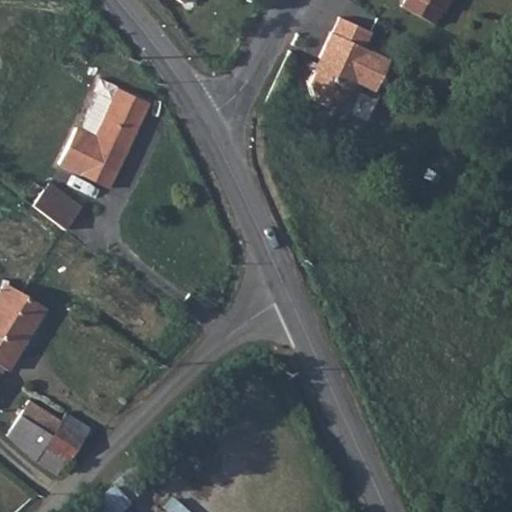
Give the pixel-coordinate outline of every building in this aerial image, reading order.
[(402,0),(399,7),(435,24),(447,0),(402,0)] [(374,30),(381,16),(351,1),(344,15),(374,30)] [(336,19),(329,34),(325,34),(314,59),(320,61),(319,67),(314,65),(313,66),(350,87),(351,85),(370,93),(385,62),(359,49),(365,34),(336,19)] [(349,89),(350,87),(313,66),(305,85),(308,100),(309,100),(316,105),(324,107),(340,102),(345,91),(347,91),(349,89)] [(96,209),(151,92),(135,84),(121,115),(108,109),(102,119),(87,116),(69,151),(66,151),(57,168),(73,178),(64,193),(96,209)] [(73,178),(57,168),(48,186),(64,193),(73,178)] [(31,209),(48,222),(57,205),(43,194),(31,209)] [(63,234),(75,218),(57,205),(48,222),(63,234)] [(0,383),(39,314),(7,293),(0,288),(0,383)] [(45,425),(62,438),(71,425),(54,413),(45,425)] [(71,425),(62,438),(50,456),(67,465),(92,440),(71,425)] [(132,458),(120,471),(134,497),(152,478),(132,458)] [(83,511),(84,511),(120,511),(134,497),(120,471),(83,511)]
